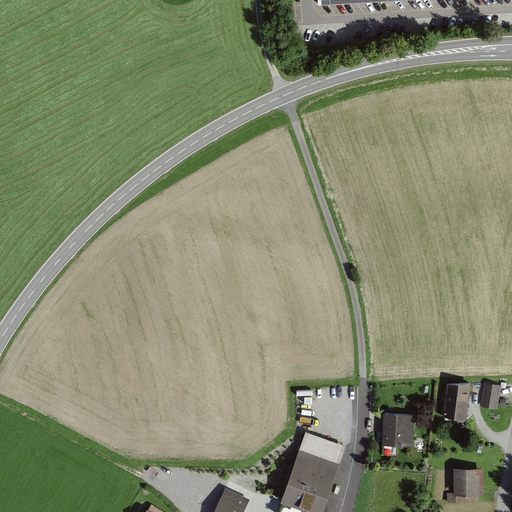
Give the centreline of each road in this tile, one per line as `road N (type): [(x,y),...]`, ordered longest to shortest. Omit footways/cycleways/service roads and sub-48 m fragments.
road 1 (secondary): [(0,341),(89,226),(162,164),(284,95)]
road 2 (unclassified): [(284,95),(354,293),(360,455)]
road 3 (secondary): [(284,95),(395,60),(511,48)]
road 4 (track): [(511,5),(322,17),(302,0)]
